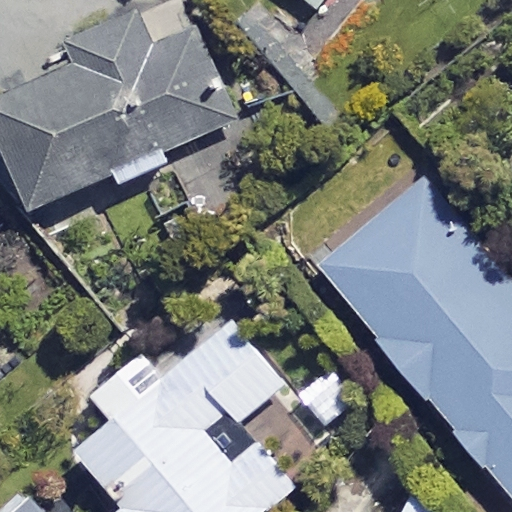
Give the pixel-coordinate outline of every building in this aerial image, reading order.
[(130,189),(181,165),(177,156),(203,144),(221,181),(259,163),(183,0),(174,0),(78,44),(92,73),(5,113),(51,214),(126,180),(130,189)] [(312,0),(324,9),(331,0),(312,0)] [(511,271),(439,183),(332,271),(511,488),(511,271)] [(294,386),(242,323),(176,378),(157,355),(105,398),(125,423),(90,452),(138,510),(135,511),(281,511),(307,490),(269,445),(243,467),(224,445),(294,386)] [(0,369),(9,363),(0,350),(0,369)] [(454,511),(459,503),(423,485),(408,511),(454,511)]
